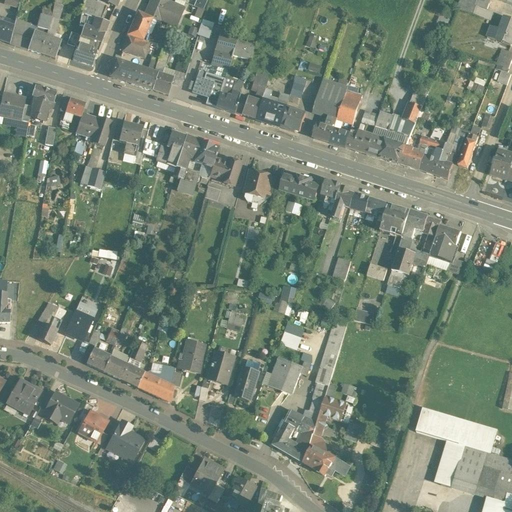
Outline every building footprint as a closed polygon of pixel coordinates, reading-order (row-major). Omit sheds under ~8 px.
[(20,0),(5,0),(4,4),(18,8),(20,0)] [(60,0),(54,0),(52,11),(52,12),(52,15),(51,19),(58,21),(62,7),(59,6),(60,0)] [(87,0),(83,0),(82,8),(89,9),(87,17),(93,19),(96,20),(99,21),(104,8),(96,4),(87,0)] [(178,8),(160,0),(151,0),(147,10),(159,15),(157,20),(166,24),(175,27),(179,19),(174,17),(178,8)] [(477,0),(475,7),(460,1),(457,9),(489,20),(492,11),(487,9),(490,0),(477,0)] [(93,19),(87,17),(89,9),(82,8),(79,27),(84,28),(85,28),(89,29),(93,19)] [(183,9),(178,8),(174,17),(179,19),(183,9)] [(52,12),(42,9),(40,16),(51,19),(52,15),(52,12)] [(203,11),(198,9),(194,18),(200,20),(203,11)] [(159,15),(147,10),(144,17),(152,20),(156,22),(157,20),(159,15)] [(144,17),(137,14),(131,28),(146,34),(146,32),(152,20),(144,17)] [(40,16),(35,34),(34,34),(27,52),(40,56),(47,33),(51,19),(40,16)] [(511,18),(503,16),(499,28),(494,41),(511,47),(511,43),(511,18)] [(58,21),(51,19),(47,33),(53,34),(54,35),(58,21)] [(448,22),(439,19),(437,24),(446,28),(448,22)] [(99,21),(96,20),(94,27),(95,27),(95,28),(105,32),(108,24),(99,21)] [(13,28),(0,23),(0,42),(9,45),(13,28)] [(499,28),(491,25),(486,38),(494,41),(499,28)] [(23,29),(14,26),(13,28),(9,45),(22,50),(26,37),(20,36),(23,29)] [(211,31),(200,27),(197,36),(208,40),(211,31)] [(85,28),(84,28),(81,37),(89,39),(92,40),(101,43),(104,35),(94,31),(89,29),(85,28)] [(146,34),(131,28),(127,37),(142,41),(146,34)] [(198,31),(190,28),(187,36),(194,39),(198,31)] [(142,41),(145,42),(147,35),(148,36),(151,34),(158,35),(165,37),(166,35),(157,31),(156,33),(150,31),(146,32),(146,34),(142,41)] [(28,32),(26,37),(22,50),(27,52),(34,34),(28,32)] [(53,34),(47,33),(40,56),(54,61),(60,43),(51,40),(53,34)] [(231,33),(229,40),(235,42),(237,34),(231,33)] [(158,35),(151,34),(148,36),(147,35),(145,42),(156,46),(158,35)] [(165,37),(158,35),(156,46),(156,49),(161,50),(165,37)] [(89,39),(81,37),(78,46),(85,48),(89,39)] [(142,41),(127,37),(122,53),(144,59),(149,44),(142,41)] [(229,40),(219,37),(211,66),(228,71),(231,57),(235,42),(229,40)] [(91,54),(95,55),(97,56),(99,49),(90,46),(92,40),(89,39),(85,48),(92,51),(91,54)] [(101,43),(92,40),(90,46),(99,49),(101,43)] [(254,47),(235,42),(231,57),(249,62),(254,47)] [(78,46),(77,46),(72,61),(91,67),(91,68),(95,55),(91,54),(92,51),(85,48),(78,46)] [(153,74),(157,75),(161,76),(169,52),(161,50),(158,59),(153,74)] [(511,61),(511,54),(502,51),(496,66),(502,68),(509,70),(511,61)] [(158,59),(152,58),(148,70),(150,70),(149,72),(153,74),(158,59)] [(136,68),(115,61),(109,79),(131,86),(136,68)] [(149,72),(136,68),(131,86),(151,93),(157,75),(153,74),(149,72)] [(507,74),(501,72),(497,83),(507,86),(511,76),(507,74)] [(184,76),(173,73),(171,79),(171,80),(173,80),(171,86),(180,89),(184,76)] [(207,100),(205,106),(215,109),(219,96),(223,81),(199,74),(195,86),(190,84),(189,90),(193,92),(192,95),(207,100)] [(157,75),(151,93),(167,98),(171,86),(173,80),(171,80),(171,79),(161,76),(157,75)] [(261,78),(255,76),(250,91),(256,93),(254,98),(257,99),(261,100),(264,91),(268,81),(267,80),(261,78)] [(307,82),(295,78),(289,97),(301,100),(307,82)] [(223,81),(219,96),(230,99),(231,94),(234,94),(237,83),(238,83),(224,79),(223,81)] [(348,89),(323,81),(313,114),(329,119),(337,122),(345,99),(348,89)] [(234,94),(231,94),(230,99),(219,96),(215,109),(233,115),(239,98),(243,84),(238,83),(237,83),(234,94)] [(484,88),(474,84),(471,92),(481,96),(484,88)] [(359,91),(348,88),(348,89),(345,99),(355,103),(359,91)] [(56,96),(34,89),(31,98),(33,99),(53,105),(56,96)] [(270,93),(264,91),(261,100),(261,103),(266,104),(270,93)] [(428,96),(415,91),(413,98),(425,102),(428,96)] [(21,100),(3,96),(0,108),(0,119),(28,125),(30,117),(31,109),(20,107),(21,100)] [(288,99),(279,96),(276,107),(285,110),(288,99)] [(62,98),(59,113),(65,115),(69,100),(62,98)] [(239,98),(233,115),(240,118),(246,100),(239,98)] [(425,102),(413,98),(410,105),(422,109),(425,102)] [(53,105),(33,99),(31,109),(30,117),(44,121),(47,112),(51,109),(53,105)] [(256,103),(246,100),(240,118),(254,122),(261,103),(261,100),(257,99),(256,103)] [(355,103),(345,99),(337,122),(353,127),(360,104),(355,103)] [(85,105),(69,100),(65,115),(80,120),(81,117),(81,116),(84,117),(86,113),(83,112),(85,105)] [(266,104),(261,103),(254,122),(279,130),(285,110),(276,107),(266,104)] [(403,121),(408,123),(415,126),(418,119),(420,113),(422,109),(410,105),(403,121)] [(306,117),(285,110),(279,130),(295,135),(296,133),(300,134),(306,117)] [(430,117),(420,113),(418,119),(428,123),(430,117)] [(376,129),(373,138),(385,142),(394,116),(393,116),(393,118),(380,114),(376,129)] [(379,118),(373,116),(373,118),(364,116),(362,124),(376,129),(379,118)] [(403,121),(394,116),(385,142),(386,142),(392,144),(393,144),(394,142),(398,143),(398,146),(401,147),(405,136),(403,136),(408,123),(403,121)] [(493,118),(486,116),(482,128),(489,130),(492,121),(493,118)] [(110,126),(81,117),(80,120),(75,135),(93,141),(91,145),(102,149),(110,126)] [(329,119),(326,129),(318,127),(317,129),(315,128),(313,133),(316,134),(314,141),(330,146),(334,132),(337,122),(329,119)] [(415,126),(408,123),(403,136),(405,136),(401,147),(404,148),(406,148),(415,126)] [(132,128),(123,126),(119,143),(126,145),(123,156),(134,159),(137,147),(137,148),(141,131),(132,128)] [(55,130),(48,128),(44,146),(52,148),(55,130)] [(357,139),(334,132),(330,146),(367,157),(373,138),(362,135),(359,134),(357,139)] [(185,139),(171,134),(166,149),(166,150),(180,155),(185,139)] [(469,137),(461,134),(456,150),(464,152),(466,146),(469,137)] [(469,137),(466,146),(464,152),(459,168),(467,171),(478,139),(469,136),(469,137)] [(385,142),(373,138),(367,157),(379,161),(386,142),(385,142)] [(194,142),(185,139),(180,155),(176,167),(172,179),(178,181),(181,182),(182,180),(183,176),(188,162),(194,142)] [(419,156),(412,154),(414,151),(406,148),(404,148),(402,155),(407,157),(404,168),(419,173),(424,158),(427,149),(430,141),(422,139),(420,146),(422,147),(419,156)] [(440,144),(430,141),(427,149),(433,150),(436,152),(443,154),(446,146),(445,146),(440,144)] [(160,147),(145,142),(142,155),(156,160),(160,147)] [(218,151),(194,142),(188,162),(194,164),(193,165),(201,168),(202,166),(212,169),(214,162),(218,151)] [(386,142),(379,161),(386,163),(392,144),(386,142)] [(394,142),(393,144),(392,144),(386,163),(398,167),(402,155),(404,148),(401,147),(398,146),(398,143),(394,142)] [(81,155),(83,145),(76,143),(73,153),(81,155)] [(443,154),(441,163),(446,165),(449,155),(451,156),(453,148),(452,148),(446,146),(443,154)] [(180,155),(166,150),(166,149),(160,147),(156,160),(176,167),(180,155)] [(443,154),(436,152),(434,161),(441,163),(443,154)] [(511,156),(498,152),(490,177),(508,182),(511,168),(511,156)] [(407,157),(402,155),(398,167),(404,168),(407,157)] [(430,160),(424,158),(419,173),(436,178),(441,163),(434,161),(430,160)] [(240,166),(227,162),(226,166),(214,162),(212,169),(212,170),(210,179),(233,186),(240,166)] [(37,173),(44,175),(46,164),(40,163),(37,173)] [(446,165),(441,163),(436,178),(448,182),(453,167),(446,165)] [(79,187),(88,189),(92,172),(83,170),(79,187)] [(88,189),(101,192),(105,174),(92,172),(88,189)] [(270,180),(261,178),(261,176),(251,173),(245,198),(248,204),(259,207),(264,203),(266,196),(270,181),(270,180)] [(198,177),(188,174),(187,177),(183,176),(182,180),(196,185),(198,177)] [(60,186),(58,177),(49,179),(51,188),(60,186)] [(303,181),(295,178),(294,182),(286,180),(281,194),(298,199),(303,181)] [(207,181),(201,179),(200,184),(199,184),(197,189),(205,191),(207,186),(206,186),(207,181)] [(192,197),(196,185),(182,180),(181,182),(178,181),(175,192),(192,197)] [(276,182),(270,181),(266,196),(272,198),(276,182)] [(312,184),(303,181),(298,199),(315,204),(319,190),(311,187),(312,184)] [(342,188),(326,182),(320,203),(330,206),(331,201),(337,203),(341,190),(342,188)] [(220,193),(207,189),(204,200),(216,204),(220,193)] [(350,193),(341,190),(337,203),(336,206),(338,207),(337,209),(342,211),(347,213),(348,210),(351,212),(355,197),(350,195),(350,193)] [(370,201),(355,197),(351,212),(365,216),(366,216),(370,201)] [(389,207),(370,201),(366,216),(377,219),(378,215),(386,217),(389,207)] [(296,207),(289,205),(286,214),(293,216),(296,207)] [(302,209),(296,207),(293,216),(299,218),(302,209)] [(411,214),(389,207),(386,217),(380,233),(402,240),(403,239),(411,214)] [(428,219),(411,214),(403,239),(413,242),(417,228),(425,231),(428,220),(428,219)] [(441,224),(428,220),(425,231),(416,256),(413,265),(426,269),(435,242),(440,228),(441,224)] [(461,235),(440,228),(435,242),(453,248),(456,249),(455,250),(456,250),(457,249),(456,248),(461,235)] [(413,242),(403,239),(402,240),(400,247),(410,250),(413,242)] [(453,248),(435,242),(431,255),(449,261),(449,260),(453,248)] [(497,246),(490,263),(497,265),(504,248),(497,246)] [(416,256),(399,251),(392,273),(409,278),(413,265),(416,256)] [(449,261),(431,255),(427,266),(447,273),(452,261),(449,260),(449,261)] [(351,264),(338,260),(333,278),(345,282),(351,264)] [(463,264),(452,260),(452,261),(447,273),(458,277),(463,264)] [(497,267),(486,263),(484,269),(495,273),(497,267)] [(387,271),(370,266),(367,277),(384,283),(387,271)] [(266,298),(265,303),(271,304),(273,297),(260,294),(259,297),(266,298)] [(279,297),(274,314),(288,318),(293,301),(279,297)] [(336,305),(329,300),(322,309),(329,314),(336,305)] [(5,303),(0,302),(0,323),(9,324),(10,305),(5,304),(5,303)] [(65,312),(48,304),(43,313),(54,319),(61,322),(63,319),(65,312)] [(96,311),(79,304),(75,312),(93,319),(96,311)] [(399,312),(389,309),(387,317),(397,320),(399,312)] [(92,320),(76,312),(66,335),(74,339),(75,339),(82,342),(92,320)] [(231,312),(226,330),(239,334),(243,319),(237,317),(238,314),(231,312)] [(54,319),(43,313),(37,322),(43,325),(43,324),(50,327),(54,319)] [(374,318),(357,313),(354,323),(371,328),(374,318)] [(331,326),(321,366),(333,370),(349,321),(340,318),(337,327),(331,326)] [(61,322),(54,319),(50,327),(43,324),(43,325),(36,340),(50,346),(52,341),(55,342),(57,337),(55,336),(61,322)] [(304,332),(287,326),(280,346),(298,352),(304,332)] [(120,333),(111,329),(106,342),(115,346),(118,337),(120,333)] [(101,335),(93,331),(88,344),(95,347),(101,335)] [(123,339),(118,337),(115,346),(120,348),(123,339)] [(205,347),(186,342),(182,362),(179,362),(177,369),(198,374),(205,347)] [(109,359),(93,351),(86,365),(103,373),(109,359)] [(144,358),(133,353),(130,358),(141,364),(144,358)] [(234,359),(217,354),(213,367),(213,366),(212,369),(209,381),(226,386),(234,359)] [(127,367),(109,359),(103,373),(120,381),(127,367)] [(302,368),(279,359),(270,380),(277,383),(275,387),(282,390),(281,393),(288,396),(291,388),(294,390),(300,374),(302,368)] [(312,364),(305,361),(302,368),(300,374),(307,377),(312,364)] [(333,370),(321,366),(316,383),(317,384),(328,387),(333,370)] [(144,375),(127,367),(120,381),(137,389),(144,375)] [(174,369),(162,367),(160,378),(159,381),(170,386),(173,373),(174,369)] [(259,374),(244,370),(242,376),(239,375),(236,384),(239,385),(237,393),(236,397),(251,401),(259,374)] [(182,375),(173,373),(170,386),(173,387),(179,389),(182,375)] [(502,409),(511,410),(511,373),(509,373),(502,409)] [(170,386),(159,381),(160,378),(154,375),(152,378),(144,375),(137,389),(169,404),(173,387),(170,386)] [(41,393),(20,381),(6,406),(27,417),(41,393)] [(317,384),(312,400),(313,400),(309,413),(310,413),(308,421),(316,425),(325,398),(328,387),(317,384)] [(353,389),(345,386),(343,393),(352,396),(353,389)] [(208,390),(201,388),(198,401),(205,403),(208,390)] [(231,392),(227,404),(234,406),(236,397),(237,393),(231,392)] [(77,408),(61,399),(61,398),(55,394),(45,412),(42,418),(52,423),(55,417),(68,424),(77,408)] [(325,398),(316,425),(313,436),(321,439),(327,418),(333,400),(325,398)] [(345,404),(333,400),(327,418),(340,422),(345,404)] [(86,404),(77,420),(84,424),(90,414),(94,408),(86,404)] [(45,412),(40,409),(34,420),(40,424),(42,418),(45,412)] [(297,445),(289,440),(295,430),(297,431),(304,419),(291,412),(273,446),(303,464),(307,456),(312,448),(309,447),(308,448),(299,443),(297,445)] [(90,414),(84,424),(78,435),(96,444),(102,434),(107,423),(90,414)] [(495,435),(422,414),(416,434),(464,448),(486,454),(489,455),(495,435)] [(308,421),(304,419),(297,431),(301,433),(300,435),(302,436),(299,443),(308,448),(309,447),(310,446),(312,436),(313,436),(316,425),(308,421)] [(143,442),(128,434),(131,428),(121,423),(112,440),(107,450),(131,463),(143,442)] [(350,423),(344,440),(357,445),(363,427),(350,423)] [(107,437),(102,434),(96,444),(101,447),(107,437)] [(303,464),(309,468),(321,448),(321,439),(313,436),(312,436),(310,446),(309,447),(312,448),(307,456),(303,464)] [(410,457),(417,459),(421,437),(415,436),(410,457)] [(101,447),(100,450),(106,453),(107,450),(112,440),(107,437),(101,447)] [(158,440),(153,437),(147,447),(152,450),(158,440)] [(163,443),(158,440),(152,450),(157,453),(163,443)] [(328,452),(321,448),(309,468),(317,472),(316,472),(325,477),(328,471),(335,459),(326,454),(328,452)] [(486,454),(464,448),(452,489),(473,496),(482,468),(486,454)] [(511,461),(489,455),(486,454),(482,468),(501,473),(511,476),(511,474),(511,461)] [(224,470),(203,459),(196,473),(189,485),(209,496),(209,497),(215,486),(224,470)] [(350,468),(335,459),(328,471),(331,472),(332,470),(344,477),(350,468)] [(54,471),(62,474),(66,465),(58,462),(54,471)] [(196,473),(186,468),(179,480),(189,485),(196,473)] [(501,473),(482,468),(473,496),(486,499),(492,501),(501,473)] [(511,476),(501,473),(492,501),(505,505),(507,497),(511,498),(511,476)] [(249,485),(240,480),(229,500),(244,509),(243,511),(244,511),(257,511),(258,507),(249,501),(255,489),(248,485),(249,485)] [(215,486),(209,497),(209,496),(207,500),(216,505),(224,490),(215,486)] [(282,497),(261,491),(258,507),(257,511),(289,511),(290,511),(279,508),(282,497)] [(511,511),(511,498),(507,497),(505,505),(505,507),(499,505),(497,511),(511,511)] [(486,499),(482,511),(497,511),(499,505),(505,507),(505,505),(492,501),(486,499)]
